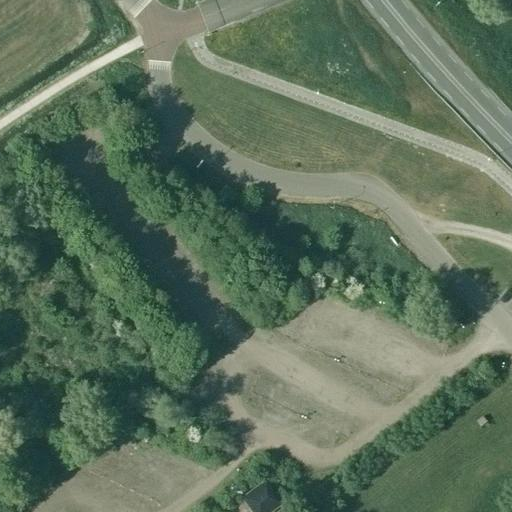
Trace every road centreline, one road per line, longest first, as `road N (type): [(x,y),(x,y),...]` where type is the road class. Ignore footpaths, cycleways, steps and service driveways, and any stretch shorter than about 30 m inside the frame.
road 1 (unclassified): [(511,333),(375,192),(264,179),(182,129),(161,92),(160,32),(137,0)]
road 2 (trunk): [(511,142),(383,0)]
